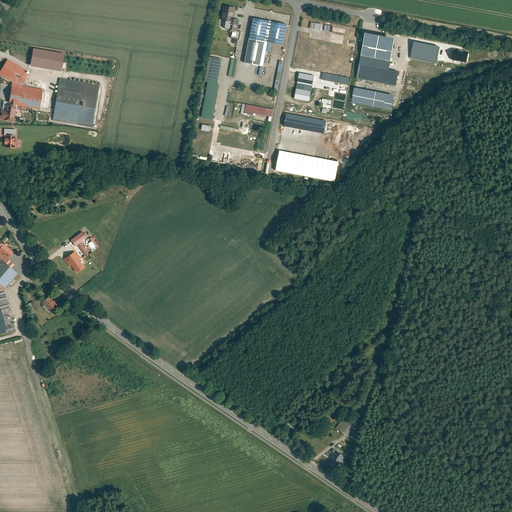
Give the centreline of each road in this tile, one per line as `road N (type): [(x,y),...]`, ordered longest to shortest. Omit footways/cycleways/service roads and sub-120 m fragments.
road 1 (tertiary): [(378,511),(93,314),(16,230),(0,199)]
road 2 (track): [(376,16),(511,39)]
